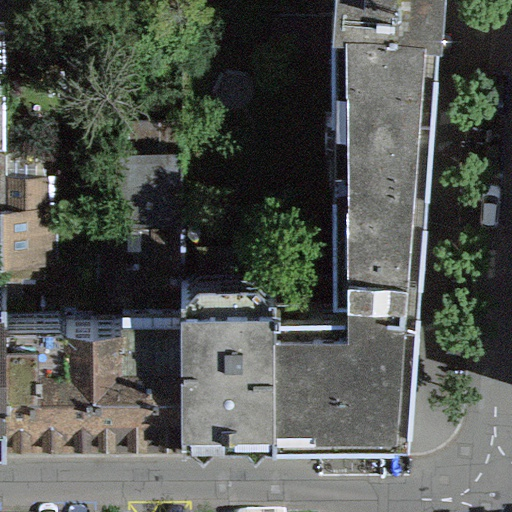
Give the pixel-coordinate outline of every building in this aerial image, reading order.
[(16,0),(0,0),(0,17),(2,17),(17,17),(16,0)] [(336,0),(335,13),(365,13),(440,18),(440,15),(441,0),(336,0)] [(274,274),(275,425),(410,424),(411,409),(420,289),(422,260),(427,199),(426,199),(428,171),(429,171),(438,51),(437,51),(436,51),(439,22),(440,18),(365,13),(335,13),(332,13),(334,274),(274,274)] [(155,255),(183,254),(183,146),(180,146),(123,147),(123,216),(155,215),(155,255)] [(47,171),(5,171),(3,171),(3,216),(3,257),(11,257),(11,272),(43,272),(43,257),(43,245),(42,224),(54,224),(54,204),(47,203),(47,171)] [(265,425),(275,425),(274,274),(186,275),(183,275),(183,306),(184,425),(193,425),(203,435),(213,425),(246,425),(256,434),(265,425)] [(94,425),(184,425),(183,306),(151,307),(151,325),(124,325),(124,312),(94,313),(94,425)] [(4,309),(4,426),(94,425),(94,313),(65,313),(60,308),(4,309)]
